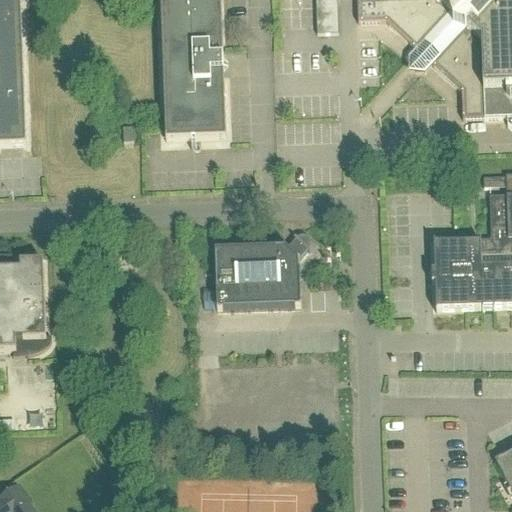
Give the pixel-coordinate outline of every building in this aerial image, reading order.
[(0,0),(0,152),(26,151),(20,6),(25,1),(23,0),(0,0)] [(159,0),(166,146),(226,144),(220,0),(159,0)] [(316,0),(317,39),(339,39),(337,0),(316,0)] [(511,123),(511,0),(356,0),(357,28),(385,27),(416,56),(416,63),(423,69),(430,69),(461,98),(462,125),(511,123)] [(123,148),(134,147),(133,133),(123,133),(123,148)] [(437,318),(511,315),(511,181),(506,181),(507,202),(490,202),(492,246),(435,248),(436,277),(433,277),(433,290),(436,289),(437,318)] [(217,317),(301,313),(299,269),(311,256),(295,242),(284,254),(215,257),(217,317)] [(46,343),(43,267),(20,268),(20,275),(0,276),(0,358),(13,358),(13,363),(18,363),(21,363),(29,362),(37,359),(45,356),(50,350),(52,346),(51,342),(46,343)] [(511,458),(495,468),(503,483),(510,496),(507,498),(507,499),(511,497),(511,498),(511,458)] [(33,511),(18,490),(0,502),(0,511),(33,511)]
